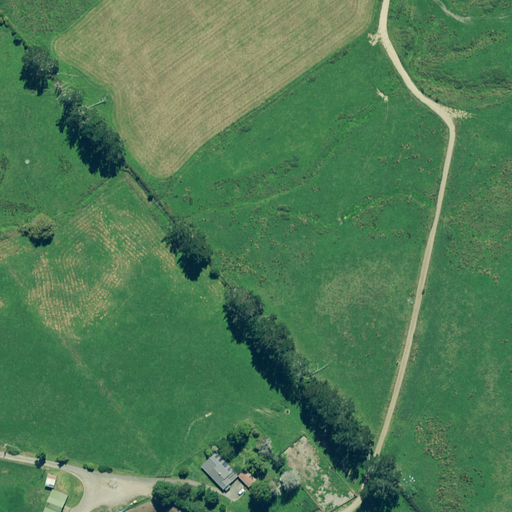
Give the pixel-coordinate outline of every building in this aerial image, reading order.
[(264,433),(255,423),(251,426),(258,435),(260,433),(262,435),(264,433)] [(239,476),(217,453),(202,467),(224,490),(239,476)] [(257,481),(246,470),(239,477),(249,488),(257,481)] [(57,477),(49,475),(46,486),(54,488),(57,477)] [(61,511),(68,496),(53,490),(44,511),(61,511)]
